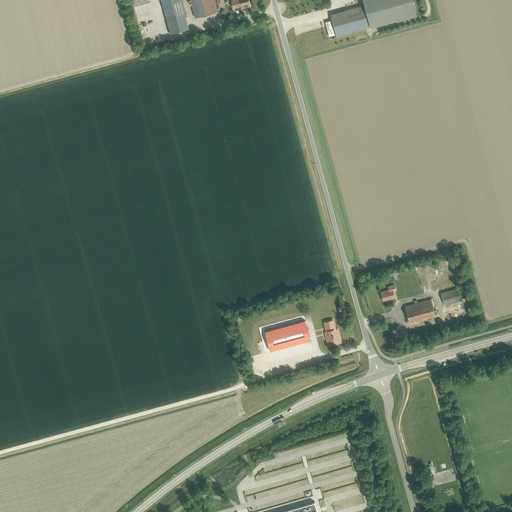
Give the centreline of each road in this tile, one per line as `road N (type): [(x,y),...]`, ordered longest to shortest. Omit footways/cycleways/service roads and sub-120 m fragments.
road 1 (unclassified): [(379,375),(273,0)]
road 2 (secondary): [(137,511),(257,428),(379,375)]
road 3 (unknown): [(239,493),(263,466),(347,442),(354,458)]
road 4 (residential): [(379,375),(413,511)]
road 5 (secondary): [(379,375),(511,337)]
